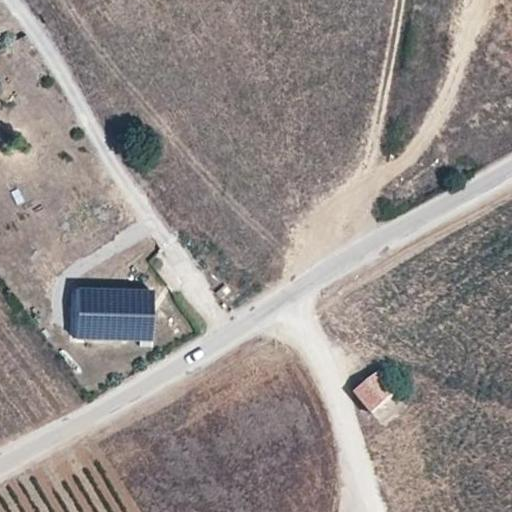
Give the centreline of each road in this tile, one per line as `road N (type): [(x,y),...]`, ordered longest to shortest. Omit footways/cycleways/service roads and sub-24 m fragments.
road 1 (unclassified): [(511,166),(0,464)]
road 2 (unknown): [(62,0),(278,302)]
road 3 (track): [(398,0),(355,256)]
road 4 (track): [(511,399),(334,334),(287,296)]
road 5 (track): [(349,511),(346,403),(328,330)]
